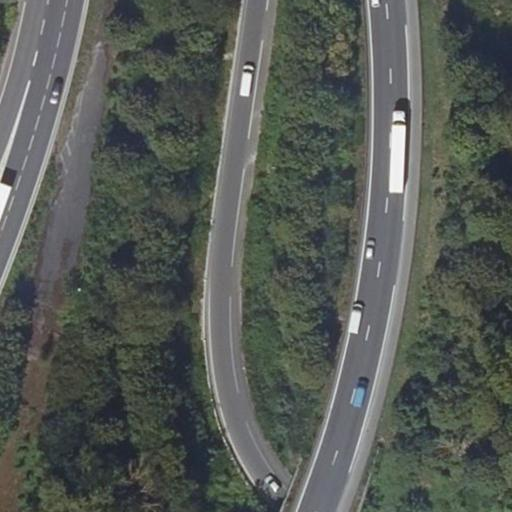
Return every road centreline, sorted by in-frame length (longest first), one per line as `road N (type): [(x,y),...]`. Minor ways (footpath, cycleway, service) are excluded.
road 1 (trunk): [(306,511),(269,481),(233,420),(217,334),(250,0)]
road 2 (trunk): [(315,511),(350,415),(386,222),(384,0)]
road 3 (trunk): [(65,6),(0,239)]
road 4 (trunk): [(65,6),(26,54),(0,141)]
